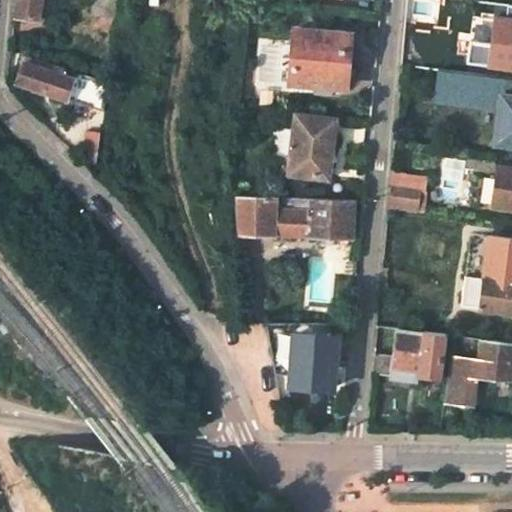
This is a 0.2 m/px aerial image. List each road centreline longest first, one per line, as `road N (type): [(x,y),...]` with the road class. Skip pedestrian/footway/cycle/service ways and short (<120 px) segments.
road 1 (residential): [(355,458),(395,0)]
road 2 (unclassified): [(262,459),(241,432),(203,340),(111,220),(0,107)]
road 3 (tertiary): [(0,420),(262,459)]
road 4 (tertiary): [(355,458),(511,458)]
